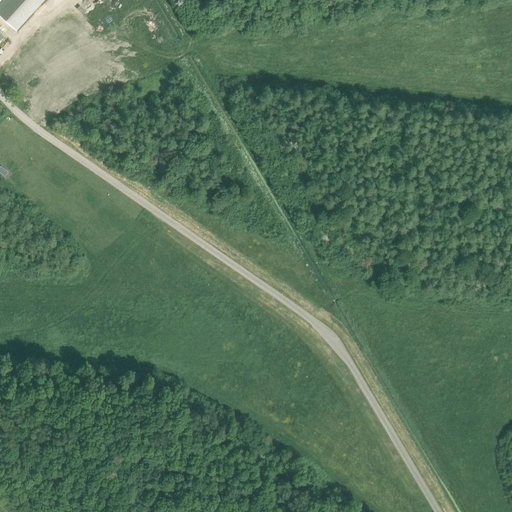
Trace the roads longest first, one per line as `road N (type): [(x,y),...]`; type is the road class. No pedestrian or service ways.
road 1 (track): [(511,305),(335,278),(187,206),(96,273),(0,269)]
road 2 (unclassified): [(436,511),(345,354),(46,140)]
